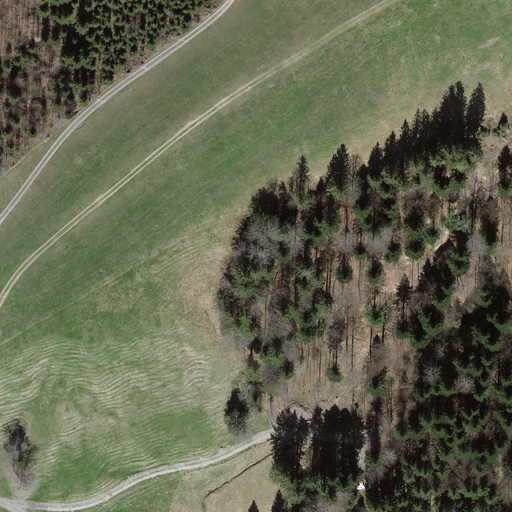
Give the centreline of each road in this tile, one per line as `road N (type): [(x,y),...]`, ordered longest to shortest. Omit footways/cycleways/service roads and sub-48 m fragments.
road 1 (track): [(391,0),(117,173),(11,271),(0,296)]
road 2 (track): [(0,220),(86,116),(235,0)]
